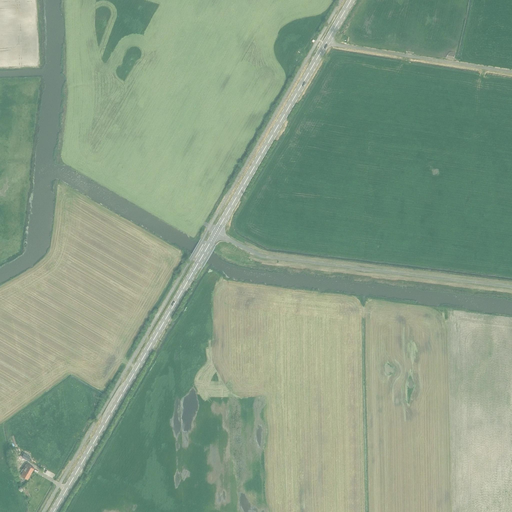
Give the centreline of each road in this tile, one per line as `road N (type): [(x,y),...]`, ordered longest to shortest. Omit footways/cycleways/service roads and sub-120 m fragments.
road 1 (secondary): [(53,511),(215,232)]
road 2 (unclassified): [(511,286),(264,256),(215,232)]
road 3 (secondary): [(215,232),(351,0)]
